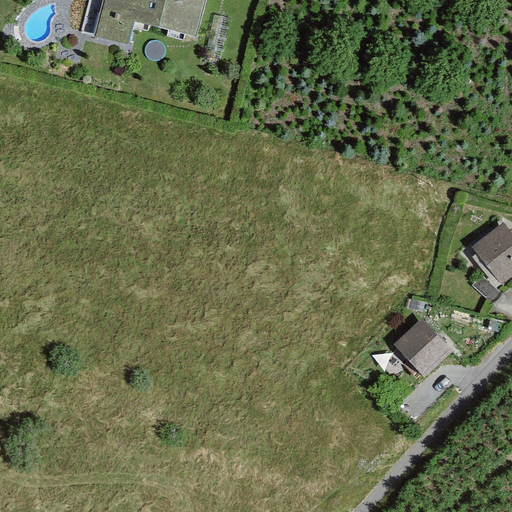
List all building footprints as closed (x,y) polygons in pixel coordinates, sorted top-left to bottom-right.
[(103,0),(93,40),(127,49),(133,28),(192,44),(203,0),(103,0)] [(232,20),(215,17),(206,64),(223,68),(232,20)] [(511,237),(505,228),(474,250),(503,288),(511,280),(511,237)] [(484,280),(475,289),(496,308),(505,298),(484,280)] [(454,354),(424,323),(399,347),(428,378),(454,354)]
